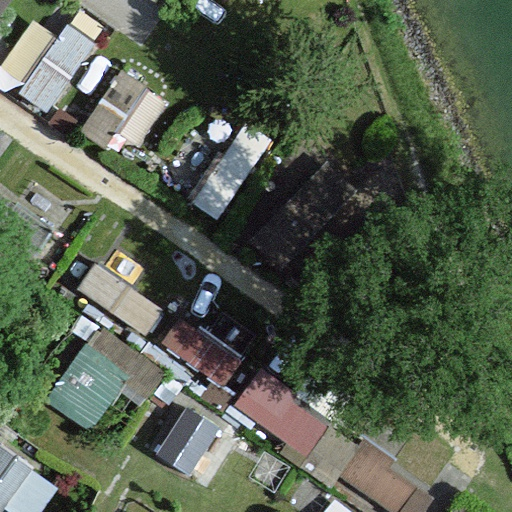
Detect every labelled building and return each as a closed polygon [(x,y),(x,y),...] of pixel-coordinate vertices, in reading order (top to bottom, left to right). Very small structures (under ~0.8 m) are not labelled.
[(0,0),(0,15),(10,0),(0,0)] [(50,108),(100,43),(72,21),(22,86),(50,108)] [(115,147),(157,86),(126,65),(84,125),(115,147)] [(241,118),(194,203),(225,219),(271,135),(241,118)] [(331,163),(253,232),(287,270),(365,200),(331,163)] [(0,181),(0,286),(4,289),(55,226),(0,181)] [(150,333),(169,306),(99,259),(81,285),(150,333)] [(224,384),(246,354),(184,309),(162,340),(224,384)] [(104,432),(157,362),(104,321),(50,391),(104,432)] [(308,453),(335,412),(260,362),(233,404),(308,453)] [(206,482),(237,431),(187,401),(157,453),(206,482)] [(369,432),(342,460),(395,511),(421,511),(436,497),(369,432)] [(0,511),(8,503),(20,511),(41,511),(64,482),(5,438),(0,444),(0,511)] [(359,511),(336,494),(321,511),(359,511)]
